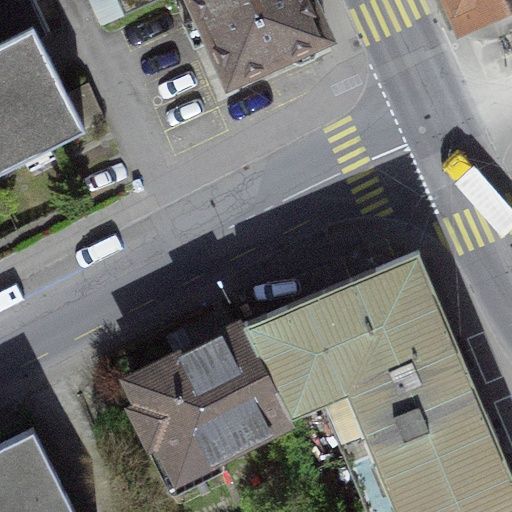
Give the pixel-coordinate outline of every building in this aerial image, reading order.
[(45,0),(0,0),(0,45),(55,21),(45,0)] [(117,0),(124,14),(154,0),(117,0)] [(324,34),(309,0),(195,0),(230,77),(324,34)] [(451,0),(455,9),(476,16),(508,0),(451,0)] [(0,224),(148,150),(94,45),(42,72),(24,36),(0,46),(0,224)] [(511,511),(511,476),(417,251),(119,386),(171,492),(346,398),(395,511),(511,511)] [(74,511),(35,428),(0,444),(0,511),(74,511)]
